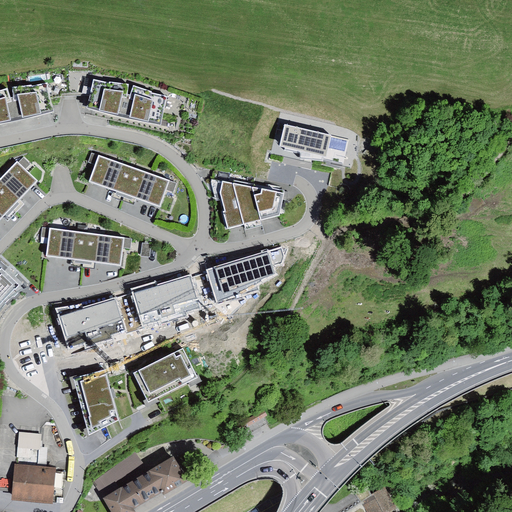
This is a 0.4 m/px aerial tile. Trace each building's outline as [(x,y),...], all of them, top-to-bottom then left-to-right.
[(93,80),(86,110),(160,127),(167,98),(151,94),(152,92),(133,86),(131,96),(128,96),(129,85),(109,83),(109,84),(93,80)] [(0,125),(54,114),(48,85),(32,88),(32,87),(12,89),(14,99),(11,99),(8,90),(0,91),(0,125)] [(332,135),(285,125),(280,147),(327,157),(332,135)] [(107,191),(117,163),(92,154),(89,163),(95,165),(88,184),(107,191)] [(17,162),(4,177),(24,196),(37,182),(25,171),(31,165),(23,158),(18,163),(17,162)] [(134,169),(117,163),(107,191),(124,196),(134,169)] [(151,175),(134,169),(124,196),(141,202),(151,175)] [(177,184),(151,175),(141,202),(160,209),(166,191),(174,194),(177,184)] [(4,177),(0,180),(0,197),(12,209),(24,196),(4,177)] [(223,214),(227,231),(244,226),(233,184),(223,183),(220,195),(225,213),(223,214)] [(252,189),(233,184),(244,226),(261,221),(252,189)] [(283,195),(252,189),(261,221),(279,217),(283,195)] [(0,197),(0,221),(12,209),(0,197)] [(70,232),(43,228),(41,238),(49,239),(46,258),(67,261),(70,232)] [(88,234),(70,232),(67,261),(84,263),(88,234)] [(107,236),(88,234),(84,263),(103,265),(107,236)] [(132,239),(107,236),(103,265),(120,267),(123,248),(131,249),(132,239)] [(152,245),(142,243),(141,257),(150,258),(152,245)] [(281,249),(209,271),(218,302),(239,294),(275,273),(272,266),(281,263),(283,257),(281,249)] [(20,280),(1,266),(0,267),(0,302),(14,286),(15,286),(20,280)] [(191,277),(134,293),(144,325),(160,320),(161,324),(187,316),(186,312),(200,308),(191,277)] [(59,314),(69,347),(86,342),(87,347),(112,340),(111,335),(126,331),(116,298),(59,314)] [(165,359),(135,373),(149,403),(198,379),(184,350),(165,359)] [(105,371),(73,379),(89,439),(114,426),(119,423),(111,391),(105,371)] [(264,409),(237,424),(241,430),(265,417),(268,415),(264,409)] [(268,423),(265,417),(241,430),(244,436),(268,423)] [(44,468),(45,450),(39,449),(41,428),(0,424),(0,488),(14,489),(16,465),(44,468)] [(104,495),(148,469),(136,453),(94,481),(104,495)] [(104,495),(103,496),(112,511),(129,511),(133,510),(132,507),(160,490),(163,493),(181,483),(167,458),(148,469),(104,495)] [(44,468),(16,465),(14,489),(12,501),(53,505),(53,496),(63,497),(65,473),(56,472),(56,469),(44,468)] [(386,487),(361,503),(367,511),(384,511),(397,504),(390,494),(386,487)]
